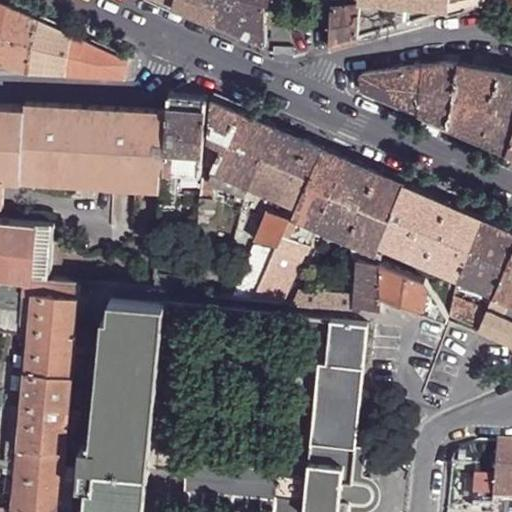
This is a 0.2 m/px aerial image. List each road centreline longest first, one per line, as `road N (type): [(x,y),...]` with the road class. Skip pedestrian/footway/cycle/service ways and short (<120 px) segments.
road 1 (tertiary): [(289,90),(511,189)]
road 2 (residential): [(511,39),(475,32),(427,40),(314,70),(289,90)]
road 3 (residential): [(0,83),(141,87),(163,74),(178,42)]
road 4 (residential): [(420,511),(430,438),(444,423),(511,408)]
road 5 (tertiary): [(178,42),(289,90)]
